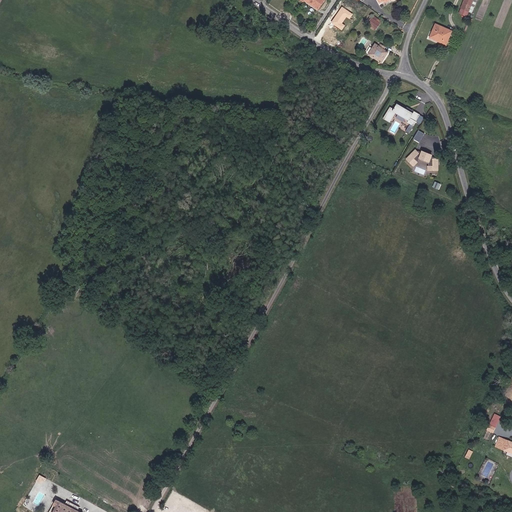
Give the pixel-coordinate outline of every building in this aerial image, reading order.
[(318,0),(293,0),(314,15),(323,4),(318,0)] [(375,33),(379,28),(371,22),(367,27),(369,29),(373,32),(375,33)] [(437,42),(445,45),(451,31),(435,25),(431,36),(438,39),(437,42)] [(380,64),(390,48),(382,43),(382,42),(381,41),(377,38),(365,55),(380,64)] [(417,116),(411,113),(410,114),(394,106),(391,111),(387,109),(381,121),(387,125),(392,115),(406,122),(406,123),(412,126),(417,116)] [(414,139),(420,142),(425,133),(419,129),(414,139)] [(428,171),(440,171),(439,158),(434,158),(433,152),(417,153),(417,157),(408,157),(408,164),(428,163),(428,171)] [(494,413),(489,426),(496,429),(501,415),(494,413)] [(491,451),(502,455),(505,446),(494,443),(491,451)] [(511,458),(511,448),(505,446),(502,455),(511,458)] [(470,459),(474,451),(469,449),(466,456),(470,459)] [(76,511),(67,507),(57,502),(51,511),(76,511)]
